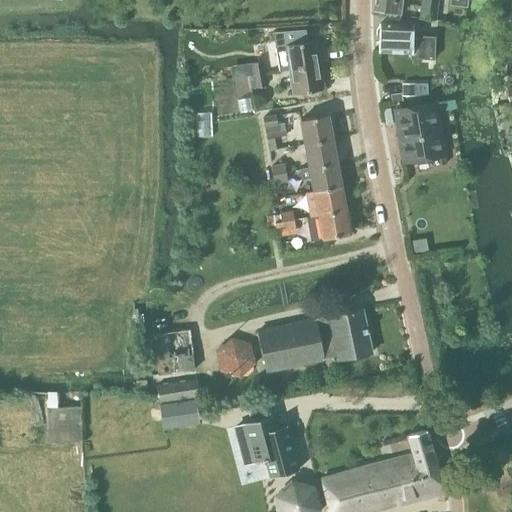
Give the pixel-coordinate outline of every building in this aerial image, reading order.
[(401,0),(375,0),(374,11),(389,13),(389,19),(399,20),(401,0)] [(437,0),(429,0),(429,7),(437,8),(437,0)] [(429,7),(421,6),(419,18),(427,19),(429,7)] [(413,26),(379,25),(379,53),(411,54),(411,59),(434,60),(435,37),(423,37),(423,39),(413,39),(413,26)] [(273,32),(281,71),(289,69),(319,65),(315,40),(307,41),(305,29),(273,32)] [(252,75),(263,74),(261,62),(250,64),(252,75)] [(319,65),(289,69),(293,94),(323,89),(319,65)] [(263,74),(252,75),(254,87),(265,85),(263,74)] [(436,98),(438,108),(455,107),(455,96),(436,98)] [(396,110),(405,162),(444,155),(435,103),(396,110)] [(275,112),(262,114),(266,134),(286,131),(284,119),(276,120),(275,112)] [(301,120),(305,144),(333,139),(328,115),(301,120)] [(337,163),(333,139),(305,144),(310,168),(337,163)] [(284,160),(268,162),(270,176),(287,173),(284,160)] [(310,168),(299,170),(301,179),(311,178),(314,191),(341,186),(337,163),(310,168)] [(287,173),(270,176),(272,185),(288,182),(287,173)] [(314,191),(303,193),(308,217),(346,210),(341,186),(314,191)] [(266,224),(294,219),(292,207),(292,206),(277,209),(278,211),(265,214),(266,224)] [(350,234),(346,210),(308,217),(307,217),(311,241),(350,234)] [(296,232),(294,219),(266,224),(268,231),(276,229),(276,235),(296,232)] [(426,241),(412,243),(414,256),(428,253),(426,241)] [(362,309),(327,316),(338,360),(372,353),(362,309)] [(324,358),(316,316),(257,328),(265,369),(324,358)] [(146,337),(151,377),(195,372),(196,371),(190,331),(146,337)] [(155,382),(158,402),(158,401),(199,396),(196,376),(155,382)] [(195,399),(158,405),(161,427),(199,422),(195,399)] [(273,415),(231,425),(242,464),(264,459),(268,477),(298,469),(286,425),(276,427),(273,415)] [(409,437),(414,457),(322,481),(330,511),(379,511),(444,495),(427,432),(409,437)]
